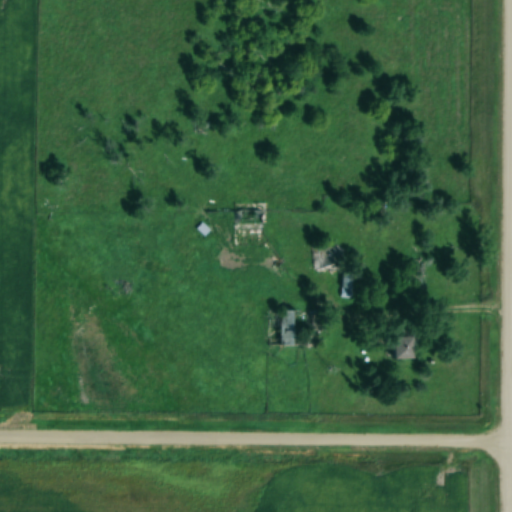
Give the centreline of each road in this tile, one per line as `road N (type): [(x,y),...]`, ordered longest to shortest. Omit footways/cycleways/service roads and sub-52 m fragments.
road 1 (residential): [(511,438),(0,433)]
road 2 (residential): [(503,511),(511,330)]
